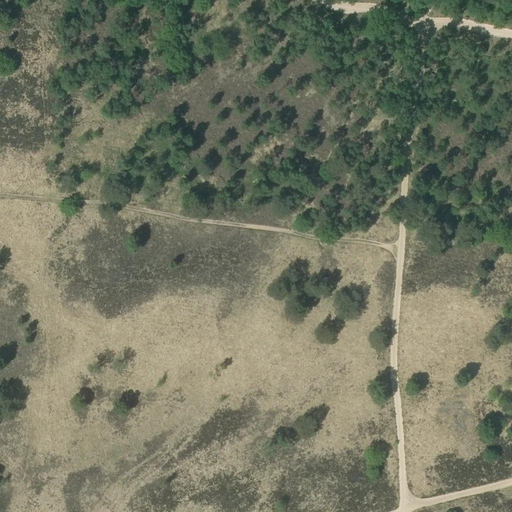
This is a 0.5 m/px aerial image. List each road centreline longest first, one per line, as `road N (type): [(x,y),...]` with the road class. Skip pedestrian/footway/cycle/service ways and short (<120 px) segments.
road 1 (track): [(400,251),(107,203),(0,195)]
road 2 (track): [(400,251),(392,366),(401,511)]
road 3 (track): [(426,21),(400,251)]
